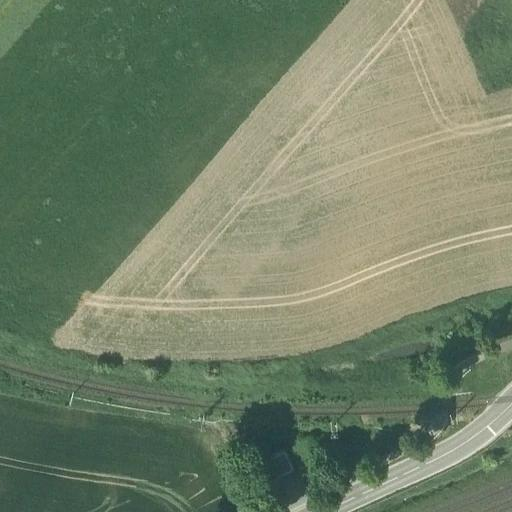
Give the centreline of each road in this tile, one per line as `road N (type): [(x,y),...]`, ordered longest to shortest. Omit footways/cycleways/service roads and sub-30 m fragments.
road 1 (track): [(511,317),(250,380),(198,378),(0,332)]
road 2 (secondary): [(322,511),(453,447),(511,400)]
